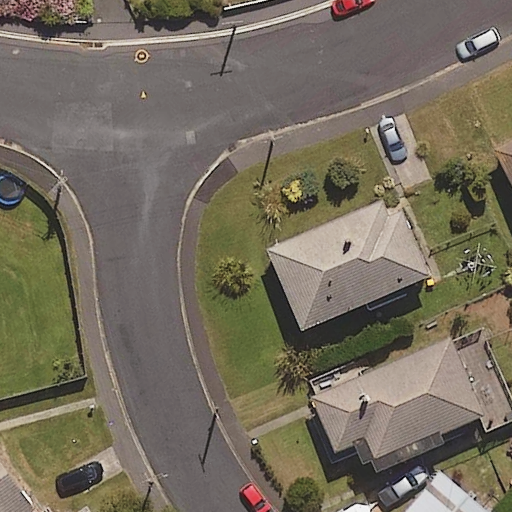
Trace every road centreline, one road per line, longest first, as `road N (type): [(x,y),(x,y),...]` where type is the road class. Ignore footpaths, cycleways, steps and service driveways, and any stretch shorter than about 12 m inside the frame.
road 1 (residential): [(130,104),(137,272),(153,383),(194,479),(219,511)]
road 2 (residential): [(468,0),(324,62),(130,104)]
road 3 (residential): [(130,104),(0,82)]
